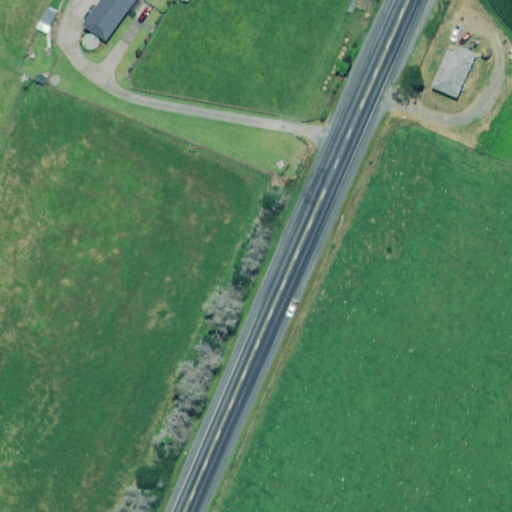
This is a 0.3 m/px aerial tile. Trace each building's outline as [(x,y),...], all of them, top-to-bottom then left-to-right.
[(106,0),(88,26),(109,41),(131,10),(137,14),(146,1),(145,0),(106,0)] [(59,13),(50,8),(39,29),(49,34),(59,13)] [(95,34),(94,34),(92,34),(91,34),(89,35),(88,35),(87,36),(86,37),(85,39),(84,40),(84,42),(84,43),(84,45),(85,46),(85,48),(86,49),(87,50),(89,51),(90,51),(92,52),(93,52),(95,51),(96,51),(98,50),(99,49),(100,48),(101,47),(101,45),(102,44),(102,42),(101,41),(101,39),(100,38),(99,37),(98,36),(97,35),(95,34)] [(479,55),(464,49),(461,56),(451,52),(435,88),(459,99),(479,55)] [(45,87),(51,78),(42,72),(36,81),(45,87)]
